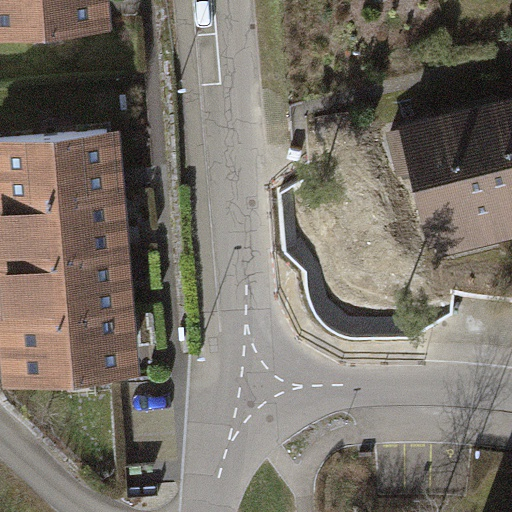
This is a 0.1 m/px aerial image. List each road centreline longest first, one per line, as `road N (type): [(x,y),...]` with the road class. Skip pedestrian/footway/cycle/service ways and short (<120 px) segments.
road 1 (residential): [(248,379),(236,0)]
road 2 (residential): [(511,392),(248,379)]
road 3 (residential): [(218,511),(248,379)]
